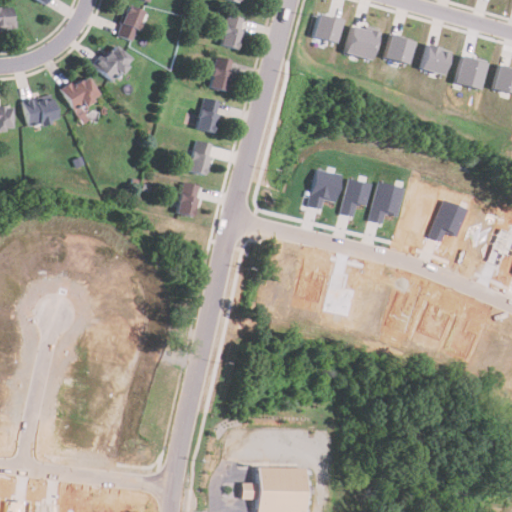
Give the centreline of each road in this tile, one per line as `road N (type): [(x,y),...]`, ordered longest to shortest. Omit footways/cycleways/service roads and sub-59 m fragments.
road 1 (residential): [(177,511),(232,213),(288,0)]
road 2 (residential): [(179,488),(0,465)]
road 3 (residential): [(33,468),(67,319)]
